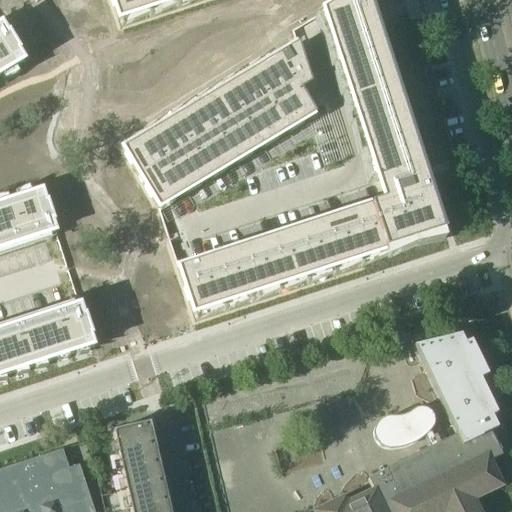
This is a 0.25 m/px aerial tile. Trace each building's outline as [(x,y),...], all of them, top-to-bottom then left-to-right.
[(110,0),(117,21),(183,0),(110,0)] [(188,266),(177,270),(192,316),(359,261),(441,235),(428,194),(427,194),(419,170),(415,171),(368,26),(364,14),(363,10),(360,4),(364,3),(365,3),(366,3),(364,0),(345,0),(320,16),(323,23),(324,27),(375,183),(375,184),(375,185),(390,180),(397,199),(410,195),(411,199),(189,272),(188,268),(189,267),(188,266)] [(0,76),(23,63),(16,52),(18,51),(8,35),(6,36),(0,25),(0,76)] [(297,46),(122,151),(157,211),(160,209),(163,207),(169,204),(314,116),(312,113),(300,92),(310,87),(310,86),(297,46)] [(0,250),(55,233),(51,221),(52,221),(46,203),(45,203),(41,191),(0,204),(0,250)] [(461,304),(465,319),(482,314),(478,299),(461,304)] [(0,378),(92,348),(89,336),(90,336),(84,318),(83,318),(79,307),(0,332),(0,378)] [(364,498),(363,497),(362,497),(363,499),(355,503),(354,502),(353,502),(353,503),(345,507),(342,501),(341,501),(341,502),(333,507),(332,506),(331,506),(332,507),(323,511),(323,510),(322,511),(321,511),(477,511),(473,502),(501,489),(488,463),(500,457),(489,434),(495,431),(489,419),(494,416),(477,382),(485,378),(468,343),(462,346),(457,338),(410,350),(454,438),(434,447),(428,434),(431,429),(432,424),(431,419),(428,415),(424,412),(419,411),(414,412),(409,415),(406,417),(401,419),(397,420),(392,421),(387,421),(382,422),(378,424),(374,428),(372,432),(370,437),(371,442),(373,446),(377,450),(381,452),(386,454),(391,453),(396,453),(401,452),(405,450),(410,448),(414,446),(418,443),(422,440),(428,451),(384,472),(385,473),(366,482),(372,494),(364,498)] [(167,511),(148,426),(113,434),(130,511),(167,511)] [(0,511),(93,511),(78,467),(68,470),(61,451),(0,470),(0,511)]
